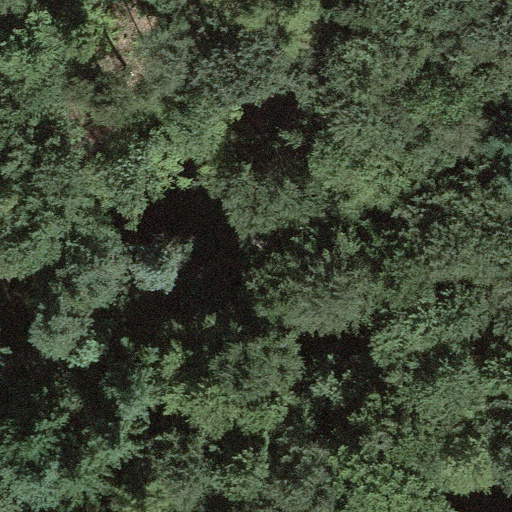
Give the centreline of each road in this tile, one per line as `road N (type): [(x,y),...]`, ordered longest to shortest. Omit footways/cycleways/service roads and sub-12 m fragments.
road 1 (track): [(8,511),(176,384),(214,342),(240,299),(307,114),(337,0)]
road 2 (track): [(0,375),(132,326),(240,299)]
